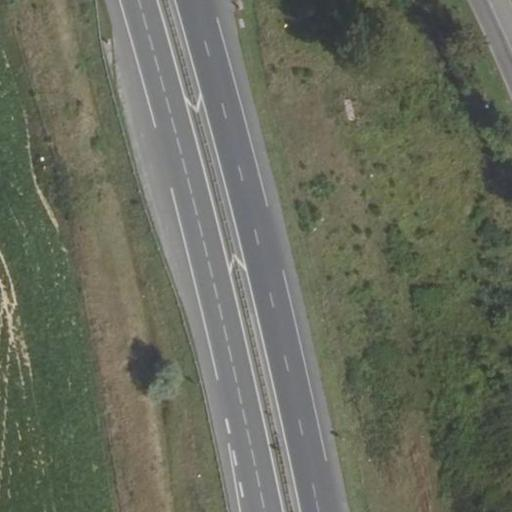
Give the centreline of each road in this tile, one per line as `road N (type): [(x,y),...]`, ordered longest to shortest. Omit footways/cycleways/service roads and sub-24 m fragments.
road 1 (motorway): [(135,0),(263,511)]
road 2 (motorway): [(319,511),(265,263),(194,0)]
